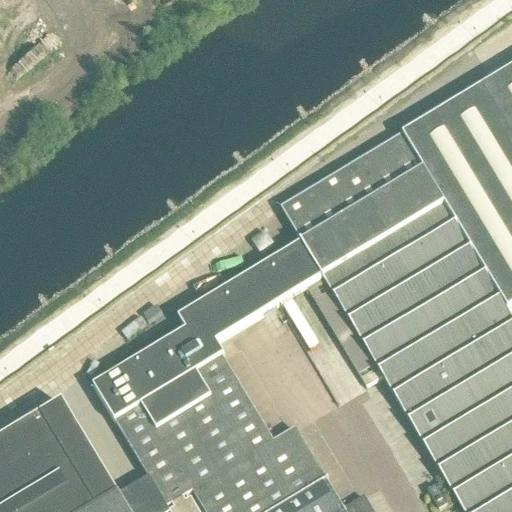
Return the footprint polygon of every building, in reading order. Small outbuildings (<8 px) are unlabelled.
[(0,0),(0,129),(174,0),(0,0)] [(302,250),(285,260),(306,295),(323,285),(324,287),(325,286),(460,511),(511,511),(511,321),(509,315),(511,313),(511,75),(282,215),(302,248),(301,249),(302,250)] [(306,295),(285,260),(179,324),(187,337),(94,393),(116,428),(166,511),(169,511),(173,510),(173,511),(196,511),(192,505),(187,508),(184,503),(193,498),(202,511),(369,511),(364,503),(348,511),(342,511),(296,435),(275,448),(223,363),(225,362),(217,349),(306,295)] [(125,511),(64,410),(0,447),(0,511),(125,511)] [(428,497),(437,511),(445,511),(448,510),(437,491),(428,497)]
